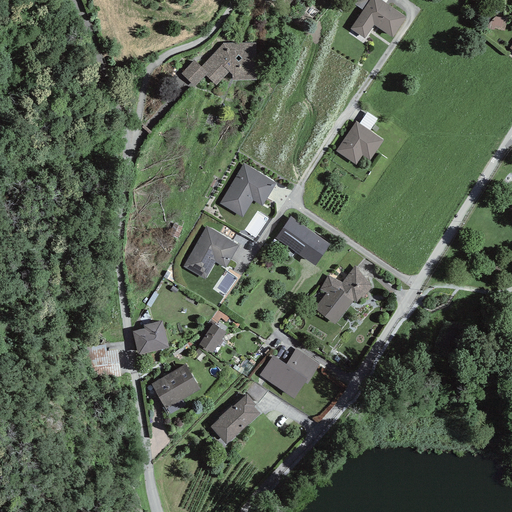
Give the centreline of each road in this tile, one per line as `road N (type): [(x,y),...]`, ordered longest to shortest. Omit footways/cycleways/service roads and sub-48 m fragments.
road 1 (unclassified): [(157,511),(154,443),(126,298),(124,178),(143,87),(170,54),(205,40),(236,0)]
road 2 (unclassified): [(511,141),(357,382),(241,511)]
